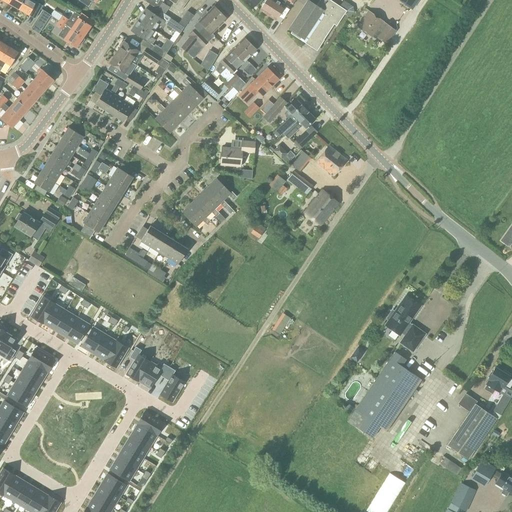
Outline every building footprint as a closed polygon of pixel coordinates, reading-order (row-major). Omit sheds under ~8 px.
[(18,9),(23,0),(9,0),(8,3),(18,9)] [(32,0),(23,0),(18,9),(29,15),(36,2),(32,0)] [(145,0),(145,1),(157,9),(161,2),(162,0),(145,0)] [(169,0),(175,4),(172,7),(179,12),(187,0),(169,0)] [(266,0),(260,10),(275,20),(285,6),(282,4),(284,0),(266,0)] [(346,11),(329,0),(319,0),(316,5),(308,0),(307,0),(288,29),(292,31),(290,33),(317,51),(334,24),(336,26),(346,11)] [(411,9),(417,0),(399,0),(400,1),(411,9)] [(161,2),(157,9),(162,12),(166,6),(161,2)] [(198,21),(194,25),(196,28),(199,31),(204,27),(219,12),(213,6),(198,21)] [(138,19),(154,30),(158,24),(163,27),(166,22),(145,8),(138,19)] [(43,10),(36,21),(43,26),(50,15),(43,10)] [(179,24),(184,27),(193,15),(187,11),(179,24)] [(372,37),(383,22),(368,11),(357,26),(372,37)] [(226,19),(219,12),(204,27),(199,31),(200,32),(202,33),(203,35),(187,52),(193,58),(201,48),(208,40),(213,35),(212,33),(226,19)] [(71,29),(84,37),(91,27),(78,18),(74,25),(71,29)] [(95,30),(100,27),(95,19),(91,22),(95,30)] [(150,36),(154,30),(138,19),(131,30),(151,44),(155,39),(150,36)] [(184,27),(179,24),(172,19),(167,25),(180,34),(182,29),(184,27)] [(84,37),(71,29),(60,21),(57,25),(68,33),(64,39),(77,48),(84,37)] [(387,44),(395,32),(386,24),(377,37),(387,44)] [(203,35),(202,33),(200,32),(199,31),(196,28),(189,35),(190,36),(181,47),(187,52),(203,35)] [(225,68),(250,43),(244,38),(219,63),(225,68)] [(127,59),(131,62),(138,51),(123,41),(116,52),(127,59)] [(250,43),(225,68),(219,74),(225,80),(222,83),(227,88),(229,89),(240,78),(235,73),(232,76),(231,74),(256,49),(250,43)] [(150,50),(160,57),(162,58),(165,53),(154,45),(153,47),(152,46),(150,50)] [(17,52),(8,46),(0,59),(0,70),(5,62),(9,64),(17,52)] [(136,65),(131,62),(127,59),(116,52),(109,62),(124,72),(121,77),(125,80),(136,65)] [(163,71),(167,64),(149,52),(145,58),(163,71)] [(204,58),(201,64),(209,69),(213,63),(204,58)] [(262,95),(268,89),(278,79),(267,67),(239,95),(247,102),(258,91),(262,95)] [(34,80),(45,90),(54,80),(43,70),(34,80)] [(133,85),(140,89),(144,84),(129,75),(125,80),(133,85)] [(15,80),(20,85),(24,81),(19,76),(15,80)] [(105,110),(114,94),(105,89),(108,84),(99,79),(92,90),(100,96),(95,104),(105,110)] [(17,89),(20,85),(15,80),(12,84),(17,89)] [(37,99),(45,90),(34,80),(26,89),(37,99)] [(216,102),(220,97),(203,83),(200,87),(216,102)] [(181,91),(196,105),(203,98),(189,84),(181,91)] [(147,94),(140,89),(133,85),(130,90),(144,98),(147,94)] [(230,102),(238,92),(233,87),(225,97),(230,102)] [(29,109),(37,99),(26,89),(18,99),(29,109)] [(188,114),(196,105),(181,91),(173,100),(188,114)] [(114,115),(124,100),(114,94),(105,110),(114,115)] [(269,120),(284,102),(279,97),(263,115),(269,120)] [(21,118),(29,109),(18,99),(9,108),(20,118),(21,118)] [(299,112),(304,108),(295,99),(286,108),(294,117),(291,119),(289,117),(283,123),(284,124),(280,127),(284,132),(288,128),(289,129),(297,121),(295,119),(296,118),(300,114),(299,112)] [(124,100),(114,115),(123,121),(125,117),(130,121),(140,105),(135,102),(133,106),(124,100)] [(179,123),(188,114),(173,100),(165,109),(179,123)] [(249,119),(259,109),(253,104),(244,114),(249,119)] [(20,118),(9,108),(1,117),(12,127),(20,118)] [(288,128),(284,132),(283,133),(288,138),(302,125),(305,128),(315,119),(304,108),(299,112),(300,114),(296,118),(295,119),(297,121),(289,129),(288,128)] [(169,133),(179,123),(165,109),(155,119),(169,133)] [(182,122),(185,127),(193,122),(190,117),(182,122)] [(300,148),(317,132),(311,126),(295,142),(300,148)] [(62,137),(77,146),(83,136),(68,127),(62,137)] [(71,155),(77,146),(62,137),(56,146),(71,155)] [(254,153),(255,142),(242,141),(241,149),(222,147),(220,165),(240,167),(242,152),(254,153)] [(66,164),(71,155),(56,146),(50,155),(66,164)] [(277,160),(283,152),(277,146),(270,155),(277,160)] [(334,176),(346,160),(328,146),(316,162),(334,176)] [(285,155),(281,159),(286,164),(287,164),(295,155),(290,150),(287,153),(285,155)] [(300,172),(311,158),(301,150),(289,163),(300,172)] [(60,174),(66,164),(50,155),(45,164),(60,174)] [(54,183),(60,174),(45,164),(39,173),(54,183)] [(111,177),(127,186),(132,177),(117,167),(111,177)] [(306,194),(312,186),(294,172),(287,180),(306,194)] [(49,192),(54,183),(39,173),(33,182),(49,192)] [(81,183),(90,189),(96,180),(87,175),(81,183)] [(277,190),(285,181),(277,175),(270,185),(277,190)] [(121,196),(127,186),(111,177),(105,186),(121,196)] [(209,186),(223,200),(228,195),(233,200),(236,197),(232,192),(231,193),(216,178),(209,186)] [(88,192),(90,189),(81,183),(78,188),(83,191),(84,190),(88,192)] [(115,204),(121,196),(105,186),(100,195),(115,204)] [(228,205),(223,200),(209,186),(200,194),(215,208),(220,203),(224,208),(228,205)] [(320,225),(338,202),(322,190),(304,212),(320,225)] [(219,213),(215,208),(200,194),(192,202),(206,217),(211,212),(216,216),(219,213)] [(109,214),(115,204),(100,195),(94,205),(109,214)] [(210,221),(206,217),(192,202),(182,212),(196,227),(203,220),(207,225),(210,221)] [(104,223),(109,214),(94,205),(88,213),(104,223)] [(53,228),(61,215),(49,207),(41,220),(52,228),(53,228)] [(18,220),(14,226),(31,236),(37,240),(45,228),(50,232),(52,228),(41,220),(39,222),(23,212),(21,214),(19,213),(15,219),(18,220)] [(98,232),(104,223),(88,213),(83,223),(85,224),(81,230),(90,236),(94,230),(98,232)] [(508,231),(501,240),(511,248),(511,225),(509,223),(505,228),(508,231)] [(473,240),(480,238),(477,225),(469,226),(473,240)] [(148,251),(150,247),(160,232),(150,226),(147,229),(143,227),(137,237),(141,240),(140,241),(141,241),(139,245),(148,251)] [(258,238),(263,231),(255,226),(251,233),(258,238)] [(159,253),(169,237),(160,232),(150,247),(159,253)] [(168,258),(177,243),(169,237),(159,253),(168,258)] [(177,243),(168,258),(178,264),(187,249),(177,243)] [(0,271),(2,272),(13,254),(2,248),(0,251),(0,271)] [(140,264),(143,259),(146,253),(144,252),(140,252),(138,256),(128,250),(125,255),(140,264)] [(17,253),(13,259),(21,264),(24,258),(17,253)] [(33,253),(28,260),(38,267),(43,259),(33,253)] [(41,268),(38,273),(46,278),(49,273),(41,268)] [(73,277),(69,284),(81,292),(86,285),(73,277)] [(24,296),(27,291),(21,287),(17,292),(24,296)] [(31,296),(22,305),(25,310),(35,301),(31,296)] [(43,297),(31,316),(42,323),(54,303),(43,297)] [(396,338),(417,306),(403,297),(382,328),(396,338)] [(54,303),(42,323),(43,323),(53,329),(65,310),(54,304),(54,303)] [(65,310),(53,329),(64,336),(75,317),(65,310)] [(280,316),(271,329),(273,330),(280,335),(290,318),(282,313),(280,316)] [(75,317),(64,336),(75,342),(87,323),(75,317)] [(111,324),(103,323),(102,333),(111,333),(111,324)] [(411,351),(425,332),(412,324),(399,342),(411,351)] [(93,327),(81,346),(92,353),(104,334),(93,327)] [(5,332),(0,340),(0,355),(9,361),(16,351),(10,348),(16,339),(6,332),(5,332)] [(104,334),(92,353),(103,359),(103,360),(115,340),(114,340),(104,334)] [(115,340),(103,360),(114,367),(126,347),(115,340)] [(413,356),(417,358),(424,349),(420,347),(413,356)] [(130,363),(125,373),(135,379),(144,364),(134,357),(137,353),(131,350),(125,360),(130,363)] [(35,352),(29,362),(48,374),(55,364),(35,352)] [(396,353),(352,416),(349,421),(371,436),(378,425),(385,430),(421,379),(402,367),(406,360),(396,353)] [(28,364),(23,373),(29,377),(41,385),(47,375),(48,376),(48,374),(29,362),(28,364)] [(144,364),(135,379),(145,385),(151,376),(156,379),(162,368),(157,365),(154,370),(144,364)] [(161,382),(156,391),(165,397),(174,382),(164,376),(167,371),(162,368),(156,379),(161,382)] [(502,372),(495,368),(488,379),(489,380),(486,385),(499,392),(502,388),(503,388),(510,377),(509,376),(510,374),(503,370),(502,372)] [(23,373),(16,384),(35,396),(41,385),(29,377),(23,373)] [(16,384),(9,396),(28,408),(35,396),(16,384)] [(501,398),(492,411),(498,415),(506,402),(501,398)] [(440,406),(448,411),(453,404),(444,399),(440,406)] [(4,404),(0,410),(0,416),(16,427),(23,415),(4,404)] [(468,458),(496,418),(475,404),(447,444),(468,458)] [(144,413),(137,424),(157,436),(163,425),(144,413)] [(0,416),(0,431),(10,437),(16,427),(0,416)] [(137,425),(131,435),(150,446),(156,436),(157,436),(137,424),(137,425)] [(425,427),(422,431),(433,438),(436,434),(425,427)] [(0,446),(3,448),(4,448),(3,448),(10,437),(0,431),(0,446)] [(131,435),(124,446),(143,457),(150,446),(131,435)] [(124,446),(118,456),(137,468),(143,457),(124,446)] [(118,456),(111,468),(130,479),(137,468),(118,456)] [(406,461),(400,468),(408,476),(415,469),(406,461)] [(501,474),(495,470),(496,469),(482,461),(471,478),(484,487),(491,476),(498,480),(496,484),(510,493),(511,490),(511,478),(503,472),(501,474)] [(5,469),(0,477),(0,493),(4,496),(16,476),(5,469)] [(106,475),(99,487),(118,498),(125,487),(106,475)] [(388,475),(366,511),(365,511),(387,511),(404,485),(388,475)] [(16,476),(4,496),(5,496),(15,502),(27,483),(16,477),(16,476)] [(27,483),(15,502),(26,509),(37,490),(27,483)] [(447,510),(445,511),(459,511),(461,509),(465,511),(474,490),(473,490),(460,484),(451,503),(447,510)] [(99,487),(93,497),(112,509),(118,498),(99,487)] [(37,490),(26,509),(31,511),(38,511),(48,496),(37,490)] [(48,496),(38,511),(53,511),(60,503),(48,496)] [(86,507),(86,508),(92,511),(109,511),(112,509),(93,497),(87,508),(86,507)]
